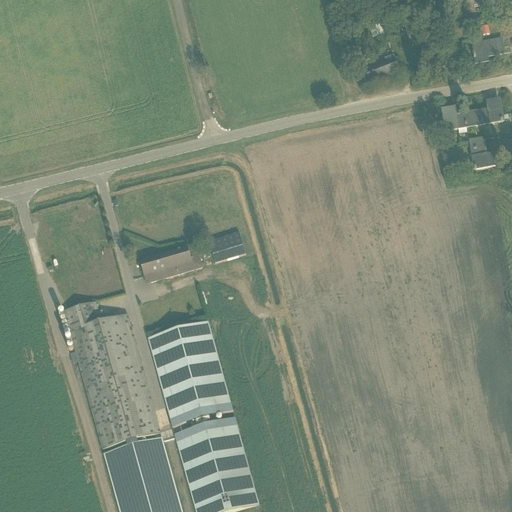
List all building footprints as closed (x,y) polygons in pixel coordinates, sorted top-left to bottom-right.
[(397,0),(387,4),(391,16),(413,9),(410,0),(397,0)] [(435,0),(439,9),(459,0),(435,0)] [(506,7),(511,26),(511,0),(493,0),(497,10),(506,7)] [(371,32),(372,38),(384,36),(382,26),(383,26),(382,18),(367,20),(368,28),(369,28),(370,32),(371,32)] [(488,26),(481,28),(482,36),(490,35),(488,26)] [(473,46),(476,64),(488,62),(487,58),(504,55),(502,41),(473,46)] [(363,66),(369,84),(400,73),(395,58),(385,62),(384,59),(377,62),(378,65),(372,67),(370,63),(363,66)] [(472,114),(475,128),(503,123),(499,102),(487,104),(489,112),(483,113),(483,112),(472,114)] [(455,110),(443,112),(445,122),(447,133),(457,131),(467,129),(475,128),(472,114),(461,116),(462,117),(456,118),(455,110)] [(474,159),(476,171),(495,167),(493,155),(485,157),(484,151),(485,151),(483,140),(471,142),(472,151),(467,152),(468,160),(474,159)] [(210,245),(215,265),(246,256),(240,235),(209,244),(209,245),(210,245)] [(196,246),(140,262),(143,272),(144,277),(149,276),(151,284),(202,269),(199,256),(196,246)] [(179,511),(132,315),(101,322),(97,303),(66,311),(76,353),(71,354),(73,364),(80,362),(102,453),(105,452),(119,511),(240,511),(259,508),(237,419),(176,434),(194,511),(179,511)] [(210,323),(149,338),(171,428),(232,413),(210,323)]
